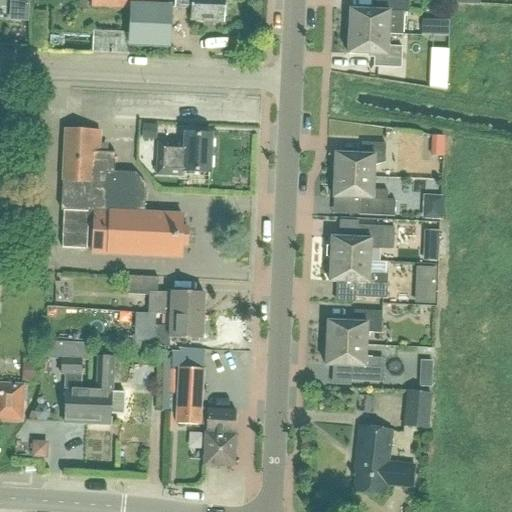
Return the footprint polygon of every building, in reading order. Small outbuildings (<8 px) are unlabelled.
[(169,48),(171,8),(159,7),(159,0),(91,0),(91,7),(130,8),(129,34),(93,32),(92,53),(129,55),(129,46),(169,48)] [(174,0),(174,9),(190,10),(190,21),(223,22),(223,19),(225,17),(225,10),(223,8),(223,0),(174,0)] [(350,32),(390,34),(405,34),(406,13),(409,14),(409,1),(385,0),(377,0),(377,12),(351,10),(350,32)] [(389,47),(390,34),(350,32),(350,55),(375,56),(375,68),(402,69),(403,48),(389,47)] [(182,217),(144,215),(145,186),(135,174),(106,172),(107,163),(104,162),(98,162),(100,132),(64,131),(60,211),(63,211),(61,248),(85,250),(87,212),(94,213),(92,254),(180,258),(180,246),(186,246),(187,237),(187,229),(181,229),(182,217)] [(183,173),(207,174),(209,174),(211,137),(184,136),(183,145),(158,144),(156,177),(183,178),(183,173)] [(334,176),(373,179),(374,166),(385,162),(386,144),(362,143),(361,155),(335,154),(334,176)] [(373,191),(373,179),(334,176),(332,198),(359,199),(358,215),(394,217),(395,201),(387,200),(387,191),(373,191)] [(330,238),(330,246),(325,247),(325,257),(329,259),(329,260),(369,262),(370,249),(392,250),(393,228),(357,226),(356,239),(330,238)] [(47,272),(49,237),(27,236),(25,270),(47,272)] [(369,262),(329,260),(328,282),(354,283),(354,298),(386,299),(387,275),(369,274),(369,262)] [(170,316),(203,317),(204,294),(171,293),(171,294),(157,293),(158,279),(128,277),(128,295),(149,296),(148,314),(170,315),(170,316)] [(325,344),(365,346),(366,333),(380,334),(381,312),(353,311),(353,323),(326,322),(325,344)] [(170,327),(155,327),(141,326),(140,336),(155,337),(155,347),(169,348),(169,339),(202,341),(203,317),(170,316),(170,327)] [(364,358),(365,346),(325,344),(324,366),(350,367),(350,382),(382,383),(382,368),(378,368),(378,359),(364,358)] [(171,350),(170,369),(203,370),(203,351),(171,350)] [(87,424),(87,393),(79,393),(80,361),(61,360),(61,356),(50,356),(49,374),(64,374),(62,423),(87,424)] [(87,393),(87,424),(110,425),(112,358),(98,357),(96,393),(87,393)] [(156,361),(155,392),(155,412),(168,413),(169,392),(170,361),(156,361)] [(40,363),(23,363),(22,382),(40,383),(40,363)] [(415,376),(414,390),(430,391),(431,367),(417,366),(416,376),(415,376)] [(200,427),(203,370),(177,370),(175,426),(200,427)] [(0,420),(20,422),(21,407),(25,408),(25,402),(21,402),(22,387),(0,385),(0,420)] [(427,430),(431,396),(407,393),(403,427),(427,430)] [(205,435),(203,467),(228,468),(229,468),(234,464),(233,464),(235,436),(234,436),(235,412),(207,411),(205,435)] [(356,462),(353,493),(384,496),(385,486),(411,489),(414,467),(388,464),(391,433),(358,429),(355,461),(356,462)] [(33,458),(44,458),(45,459),(46,445),(34,444),(33,458)]
